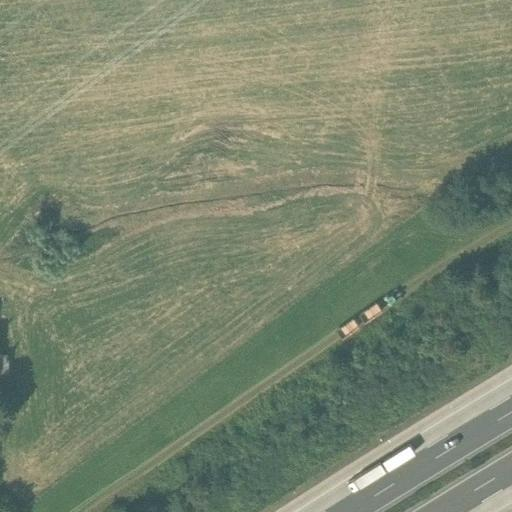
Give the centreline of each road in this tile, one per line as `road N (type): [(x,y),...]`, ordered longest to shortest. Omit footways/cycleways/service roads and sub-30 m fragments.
road 1 (track): [(511,228),(120,511)]
road 2 (motorway): [(511,398),(329,511)]
